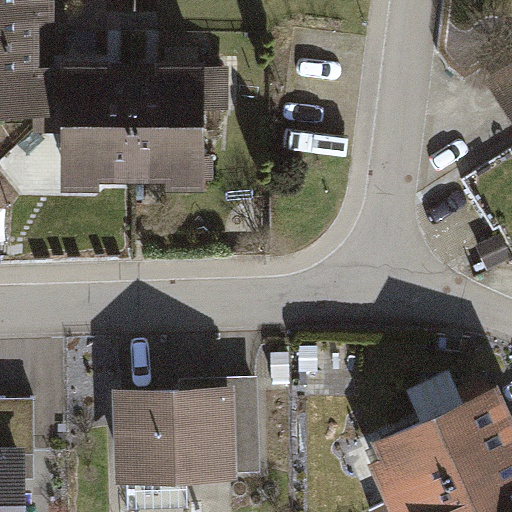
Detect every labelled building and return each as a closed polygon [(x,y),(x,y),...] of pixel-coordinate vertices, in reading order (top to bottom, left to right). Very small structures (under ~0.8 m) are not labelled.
[(49,0),(0,0),(0,107),(49,107),(49,44),(49,0)] [(100,45),(49,44),(49,107),(48,181),(96,181),(97,167),(157,167),(157,182),(209,182),(209,159),(195,159),(195,106),(227,106),(227,65),(198,65),(198,48),(148,47),(148,62),(99,62),(100,45)] [(511,56),(483,74),(511,119),(511,56)] [(498,230),(474,241),(487,267),(510,256),(498,230)] [(324,342),(306,342),(307,393),(325,393),(324,342)] [(288,348),(269,349),(270,375),(289,375),(288,348)] [(366,453),(384,495),(511,438),(511,409),(496,374),(369,431),(377,448),(366,453)] [(234,380),(237,474),(262,473),(259,379),(234,380)] [(192,382),(113,384),(116,479),(237,474),(234,380),(192,382)] [(0,511),(19,511),(19,473),(34,473),(34,394),(0,393),(0,511)] [(511,490),(511,438),(384,495),(391,511),(498,511),(492,499),(511,490)] [(511,511),(511,490),(492,499),(498,511),(511,511)]
